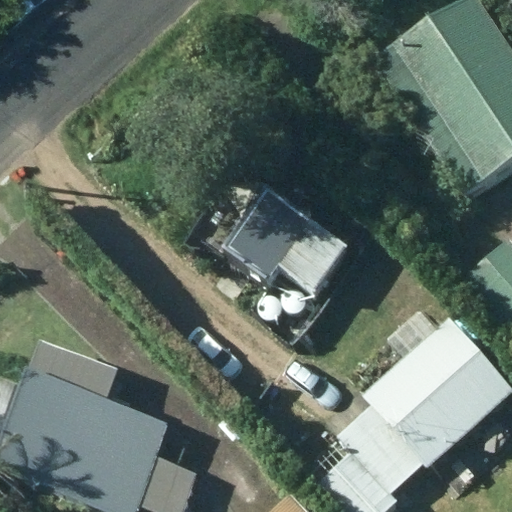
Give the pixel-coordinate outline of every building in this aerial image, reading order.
[(465,0),(380,54),(466,191),(511,161),(511,32),(491,0),(465,0)] [(276,181),(228,242),(275,278),(291,258),(322,282),(353,241),(276,181)] [(511,239),(469,275),(511,325),(511,239)] [(480,423),(511,394),(511,377),(453,313),(440,325),(423,307),(391,336),(407,354),(367,391),(375,399),(342,429),(359,447),(326,478),(357,511),(390,511),(407,497),(400,488),(431,461),(435,467),(465,439),(473,448),(489,432),(480,423)] [(2,461),(127,511),(141,511),(147,501),(174,511),(182,511),(199,471),(160,455),(175,418),(112,392),(122,367),(53,339),(2,461)] [(275,511),(312,511),(297,494),(275,511)]
